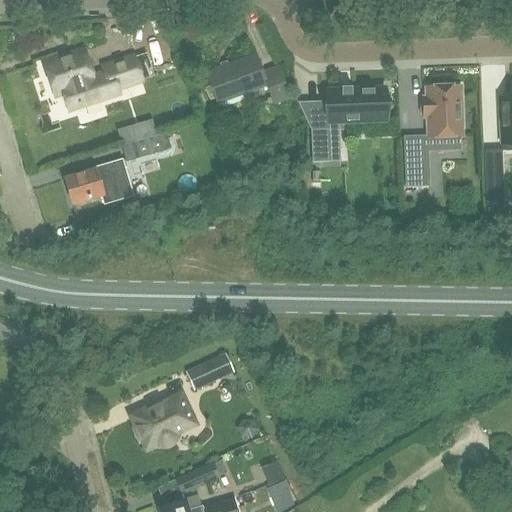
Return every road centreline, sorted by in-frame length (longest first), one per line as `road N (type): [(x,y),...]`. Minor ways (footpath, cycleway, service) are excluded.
road 1 (primary): [(0,279),(91,295),(511,303)]
road 2 (residential): [(283,0),(295,41),(320,53),(511,46)]
road 3 (residential): [(90,511),(52,364),(0,333)]
road 4 (residential): [(0,6),(170,0)]
